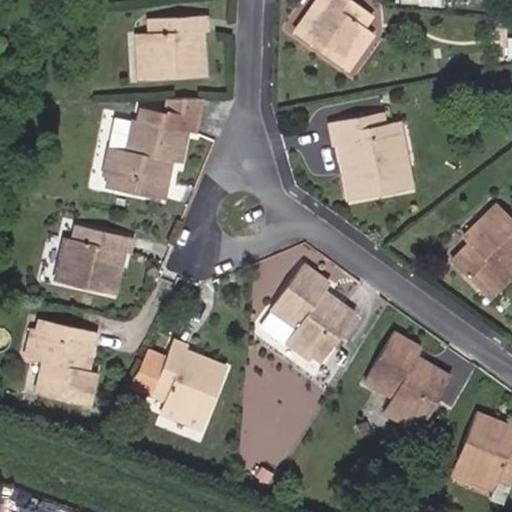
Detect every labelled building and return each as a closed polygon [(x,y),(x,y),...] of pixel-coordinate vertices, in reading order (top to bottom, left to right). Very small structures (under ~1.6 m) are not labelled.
[(292,31),(339,64),(365,28),(359,24),(368,12),(351,0),(321,0),(311,15),(306,11),(292,31)] [(314,0),(306,11),(311,15),(321,0),(314,0)] [(197,50),(197,29),(203,29),(207,29),(206,15),(150,18),(151,33),(144,33),(146,77),(204,75),(203,50),(197,50)] [(346,70),(373,33),(365,28),(339,64),(346,70)] [(137,77),(146,77),(144,33),(136,33),(137,77)] [(180,162),(187,130),(195,97),(170,97),(166,113),(141,107),(138,120),(135,119),(128,150),(115,148),(109,176),(106,187),(162,198),(169,169),(164,167),(166,159),(172,160),(180,162)] [(382,123),(380,112),(365,114),(367,126),(382,123)] [(382,123),(367,126),(365,114),(329,121),(334,146),(340,145),(345,144),(349,164),(343,165),(350,199),(411,187),(406,166),(400,168),(390,122),(382,123)] [(406,166),(397,121),(390,122),(400,168),(406,166)] [(340,145),(343,165),(349,164),(345,144),(340,145)] [(106,146),(100,175),(109,176),(115,148),(106,146)] [(469,243),(450,261),(482,293),(507,269),(511,263),(511,217),(498,203),(463,237),(469,243)] [(117,269),(122,249),(128,251),(132,251),(135,238),(81,225),(77,241),(71,239),(61,282),(117,294),(122,270),(117,269)] [(62,237),(53,280),(61,282),(71,239),(62,237)] [(128,251),(122,249),(117,269),(122,270),(128,251)] [(326,300),(319,295),(322,291),(328,283),(302,263),(270,307),(296,326),(289,335),(313,353),(322,360),(354,314),(329,295),(326,300)] [(486,297),(511,272),(507,269),(482,293),(486,297)] [(322,291),(319,295),(326,300),(329,295),(322,291)] [(38,319),(36,331),(30,359),(42,361),(34,392),(88,404),(96,372),(85,369),(94,331),(38,319)] [(28,329),(22,357),(30,359),(36,331),(28,329)] [(421,366),(412,361),(416,356),(420,349),(392,331),(365,377),(392,394),(386,404),(411,420),(421,426),(449,378),(424,361),(421,366)] [(308,360),(313,353),(289,335),(284,342),(308,360)] [(202,362),(183,353),(185,349),(187,344),(174,338),(167,356),(146,347),(136,367),(128,381),(152,391),(166,397),(163,402),(204,420),(227,367),(204,357),(202,362)] [(185,349),(183,353),(202,362),(204,357),(185,349)] [(416,356),(412,361),(421,366),(424,361),(416,356)] [(201,428),(204,420),(163,402),(159,410),(201,428)] [(406,428),(411,420),(386,404),(381,412),(406,428)] [(511,432),(495,426),(497,421),(475,412),(452,466),(495,483),(497,476),(511,481),(511,479),(511,432)] [(511,427),(497,421),(495,426),(511,432),(511,427)] [(492,490),(495,483),(452,466),(450,474),(492,490)]
